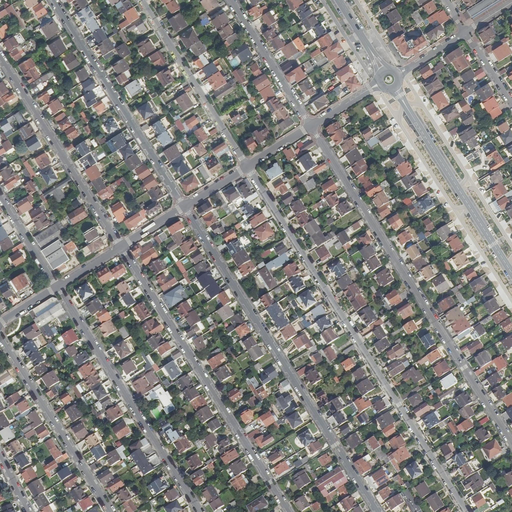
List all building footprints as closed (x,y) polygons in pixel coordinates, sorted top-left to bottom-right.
[(31,9),(39,4),(35,0),(27,0),(26,1),(31,9)] [(89,5),(85,0),(75,0),(72,2),(78,12),(85,8),(89,5)] [(103,8),(98,0),(89,5),(85,8),(92,19),(105,11),(103,8)] [(121,0),(116,4),(123,14),(125,13),(133,8),(128,0),(121,0)] [(171,0),(166,3),(173,14),(180,9),(174,0),(171,0)] [(215,0),(203,0),(202,1),(209,12),(219,6),(215,0)] [(287,0),(288,0),(295,11),(295,10),(303,5),(299,0),(287,0)] [(390,0),(389,0),(381,6),(386,14),(395,8),(393,6),(394,5),(390,0)] [(480,0),(479,0),(477,2),(470,6),(473,11),(464,16),(468,23),(503,0),(480,0)] [(432,1),(424,6),(429,14),(437,10),(432,1)] [(173,14),(168,17),(170,20),(169,20),(177,32),(187,25),(180,14),(193,6),(191,2),(189,4),(180,9),(173,14)] [(302,21),(312,14),(313,14),(306,3),(304,5),(303,5),(295,10),(298,14),(297,15),(301,21),(302,21)] [(34,9),(38,15),(39,17),(47,12),(42,4),(34,9)] [(19,16),(16,12),(12,5),(8,7),(6,9),(8,13),(13,20),(16,18),(19,16)] [(256,6),(249,11),(252,16),(255,13),(258,17),(269,11),(265,5),(259,9),(256,6)] [(468,13),(465,9),(461,12),(464,16),(473,11),(470,6),(469,7),(471,11),(468,13)] [(133,8),(125,13),(131,23),(140,17),(133,8)] [(0,12),(0,18),(8,13),(6,9),(0,12)] [(394,25),(397,23),(402,20),(396,9),(388,14),(394,25)] [(442,10),(428,19),(431,23),(438,19),(441,25),(451,19),(449,16),(447,17),(442,10)] [(423,22),(417,11),(411,14),(418,25),(423,22)] [(209,35),(218,30),(228,23),(230,22),(224,13),(212,20),(217,27),(208,33),(209,35)] [(304,24),(309,31),(311,30),(319,25),(312,14),(302,21),(304,24)] [(39,21),(41,24),(50,19),(51,18),(48,15),(39,21)] [(17,28),(19,31),(26,27),(19,17),(19,16),(16,18),(21,26),(17,28)] [(131,24),(127,27),(129,31),(132,29),(132,30),(137,26),(142,33),(147,29),(140,18),(131,24)] [(50,19),(41,24),(40,25),(42,28),(52,22),(50,19)] [(118,26),(120,30),(121,30),(127,27),(131,24),(128,20),(118,26)] [(264,25),(266,29),(274,24),(272,20),(264,25)] [(61,31),(56,24),(54,25),(52,22),(42,28),(49,39),(61,31)] [(228,23),(218,30),(225,40),(226,39),(235,34),(228,23)] [(319,25),(311,30),(316,37),(318,36),(326,31),(321,23),(319,25)] [(388,29),(395,40),(405,33),(406,33),(403,29),(401,30),(397,23),(394,25),(388,29)] [(4,31),(9,28),(6,24),(1,27),(2,28),(0,29),(0,35),(3,39),(7,36),(4,31)] [(108,24),(100,29),(102,32),(110,27),(108,24)] [(270,41),(277,37),(273,29),(276,27),(274,24),(266,29),(268,32),(265,34),(266,36),(270,41)] [(441,25),(427,34),(431,40),(445,32),(441,25)] [(489,26),(479,33),(485,44),(496,37),(489,26)] [(118,32),(125,42),(128,40),(121,30),(120,30),(118,32)] [(191,47),(200,41),(193,30),(182,37),(189,48),(191,47)] [(332,31),(319,40),(325,50),(339,42),(332,31)] [(235,34),(226,39),(227,41),(221,45),(224,49),(225,49),(226,50),(228,48),(228,47),(242,38),(241,36),(239,33),(237,34),(236,33),(235,34)] [(409,41),(405,33),(395,40),(392,42),(397,50),(400,55),(402,59),(408,60),(431,46),(424,35),(415,40),(414,38),(409,41)] [(13,37),(12,36),(4,41),(6,45),(8,44),(12,51),(19,46),(13,37)] [(282,49),(287,45),(284,41),(282,42),(279,36),(277,37),(270,41),(276,52),(282,49)] [(306,48),(299,37),(295,40),(301,51),(303,50),(306,48)] [(33,53),(39,49),(33,38),(30,39),(35,48),(31,50),(33,53)] [(112,51),(115,49),(108,38),(98,44),(105,55),(112,51)] [(140,53),(143,57),(155,49),(148,38),(138,45),(142,52),(140,53)] [(488,54),(508,42),(505,38),(492,47),(491,45),(485,49),(488,54)] [(60,39),(50,46),(56,56),(67,50),(60,39)] [(191,47),(198,57),(199,57),(203,54),(207,52),(200,41),(191,47)] [(291,42),(287,45),(282,49),(288,59),(294,56),(298,53),(291,42)] [(118,52),(123,59),(124,58),(132,53),(128,48),(125,43),(115,49),(118,52)] [(245,44),(232,53),(234,57),(238,54),(243,62),(253,56),(245,44)] [(20,46),(19,46),(12,51),(11,52),(11,53),(9,54),(11,58),(13,56),(17,61),(25,55),(20,46)] [(313,58),(322,53),(320,49),(310,54),(313,58)] [(444,59),(448,65),(453,62),(462,56),(464,55),(460,49),(444,59)] [(167,63),(159,50),(150,56),(155,65),(159,63),(161,66),(167,63)] [(105,55),(105,56),(107,59),(114,54),(112,51),(105,55)] [(298,53),(294,56),(296,59),(303,55),(301,51),(298,53)] [(63,58),(65,61),(71,70),(79,65),(72,52),(63,58)] [(203,54),(199,57),(200,57),(195,61),(198,65),(199,64),(201,68),(206,66),(205,65),(209,63),(206,58),(205,58),(203,54)] [(468,62),(464,55),(462,56),(469,67),(471,65),(469,61),(468,62)] [(340,56),(334,60),(339,68),(347,63),(344,60),(343,61),(340,56)] [(469,67),(462,56),(453,62),(460,72),(469,67)] [(237,57),(230,60),(233,67),(239,65),(237,57)] [(19,66),(24,73),(34,67),(36,66),(31,58),(19,66)] [(117,72),(119,76),(128,70),(130,69),(124,58),(123,59),(114,64),(118,71),(117,72)] [(318,67),(314,61),(313,58),(305,63),(310,72),(318,67)] [(71,70),(65,61),(62,62),(68,72),(71,70)] [(256,74),(258,78),(265,74),(269,72),(266,68),(261,71),(256,63),(251,67),(253,70),(252,71),(254,75),(256,74)] [(282,68),(286,75),(291,72),(299,67),(297,63),(292,66),(290,63),(282,68)] [(352,63),(337,72),(344,83),(346,82),(356,75),(359,73),(355,68),(352,63)] [(441,69),(438,65),(435,67),(436,69),(432,72),(428,66),(420,71),(426,79),(435,73),(441,70),(441,69)] [(445,67),(451,78),(454,76),(453,73),(451,74),(446,66),(445,67)] [(499,72),(502,76),(511,68),(510,66),(505,69),(499,72)] [(34,67),(24,73),(30,83),(36,79),(35,78),(39,75),(34,67)] [(222,67),(211,74),(215,81),(226,74),(222,67)] [(77,73),(82,82),(90,77),(85,68),(77,73)] [(169,74),(170,73),(167,68),(154,76),(158,81),(160,79),(165,87),(174,81),(169,74)] [(233,72),(236,77),(238,81),(245,76),(240,68),(233,72)] [(462,78),(466,83),(478,75),(484,72),(482,68),(470,76),(468,72),(464,74),(465,76),(462,78)] [(128,70),(119,76),(117,77),(121,84),(124,83),(125,85),(130,82),(127,77),(131,74),(128,70)] [(441,70),(435,73),(436,76),(424,84),(430,95),(443,87),(437,76),(442,73),(441,70)] [(37,85),(49,77),(47,74),(31,84),(36,93),(40,91),(37,85)] [(258,78),(254,81),(260,90),(271,83),(265,74),(258,78)] [(363,86),(356,75),(346,82),(352,92),(363,86)] [(235,82),(238,81),(236,77),(214,91),(219,99),(238,86),(235,82)] [(300,84),(305,93),(313,87),(308,79),(300,84)] [(90,96),(97,91),(90,80),(83,85),(90,96)] [(137,80),(122,89),(124,92),(127,90),(134,101),(145,93),(137,80)] [(473,90),(478,87),(473,80),(464,86),(470,95),(474,92),(473,90)] [(9,92),(6,87),(5,88),(0,81),(0,98),(2,97),(9,92)] [(492,96),(494,95),(487,84),(476,91),(483,102),(492,96)] [(189,86),(171,97),(165,101),(164,99),(163,96),(161,95),(159,96),(165,106),(176,99),(186,93),(191,89),(189,86)] [(253,96),(246,86),(243,88),(249,99),(253,96)] [(276,96),(270,86),(260,92),(267,102),(276,96)] [(170,88),(162,93),(161,95),(163,96),(172,90),(170,88)] [(47,91),(39,97),(41,100),(43,99),(44,100),(46,104),(49,102),(47,99),(51,97),(47,91)] [(0,98),(0,106),(9,101),(11,100),(15,97),(12,92),(8,95),(8,94),(2,98),(2,97),(0,98)] [(74,103),(72,100),(70,97),(67,92),(62,95),(65,100),(68,98),(72,104),(74,103)] [(158,95),(156,92),(149,97),(151,100),(158,95)] [(441,92),(432,97),(440,110),(449,104),(441,92)] [(186,93),(176,99),(184,112),(195,105),(192,100),(191,100),(186,93)] [(328,96),(326,94),(311,104),(314,109),(318,107),(319,110),(331,102),(327,97),(328,96)] [(273,113),(274,112),(284,106),(282,104),(281,104),(280,103),(277,96),(276,96),(267,102),(270,108),(273,113)] [(497,108),(499,107),(492,96),(483,102),(486,107),(489,112),(497,108)] [(54,115),(63,109),(56,98),(47,104),(49,107),(54,115)] [(104,105),(110,101),(107,98),(94,106),(99,114),(107,109),(104,105)] [(471,109),(465,99),(459,102),(466,113),(471,109)] [(78,115),(80,113),(75,105),(74,103),(72,104),(71,104),(78,115)] [(367,108),(375,121),(382,116),(374,104),(367,108)] [(139,111),(144,120),(153,114),(149,108),(150,107),(149,105),(139,111)] [(454,105),(442,113),(448,122),(460,114),(454,105)] [(274,112),(281,123),(290,117),(284,106),(274,112)] [(54,115),(49,107),(46,109),(51,117),(54,115)] [(497,108),(489,112),(489,113),(493,119),(501,114),(497,108)] [(460,116),(467,127),(475,122),(471,115),(474,114),(474,113),(471,109),(466,113),(460,116)] [(237,110),(230,114),(235,123),(243,118),(237,110)] [(0,123),(5,132),(12,128),(9,124),(16,119),(13,115),(0,123)] [(195,116),(188,120),(192,127),(201,121),(199,117),(197,119),(195,116)] [(185,119),(183,117),(175,122),(177,124),(179,128),(181,131),(185,129),(180,121),(185,119)] [(281,123),(279,124),(283,130),(294,124),(293,123),(290,117),(281,123)] [(342,120),(346,126),(351,123),(348,117),(346,119),(345,118),(342,120)] [(68,119),(59,124),(63,130),(64,130),(72,125),(68,119)] [(114,120),(104,126),(110,134),(119,129),(114,120)] [(156,130),(159,135),(167,130),(161,120),(152,125),(155,130),(156,130)] [(22,127),(18,130),(19,131),(18,132),(19,134),(20,133),(21,135),(25,140),(35,134),(29,124),(23,128),(22,127)] [(490,142),(491,141),(500,136),(503,134),(500,129),(499,131),(496,126),(497,126),(496,124),(491,127),(492,129),(488,131),(490,134),(486,136),(490,142)] [(331,136),(338,131),(334,125),(327,130),(331,136)] [(74,127),(66,132),(71,139),(73,138),(74,139),(78,136),(77,135),(79,134),(74,127)] [(202,127),(193,133),(194,135),(196,134),(200,141),(198,142),(200,143),(208,138),(202,127)] [(466,142),(475,137),(477,135),(472,127),(459,135),(464,143),(466,142)] [(258,130),(254,132),(261,143),(268,138),(267,137),(271,134),(267,128),(260,133),(258,130)] [(456,128),(449,133),(452,136),(459,132),(456,128)] [(348,139),(342,129),(338,131),(331,136),(334,140),(335,140),(339,145),(341,144),(348,139)] [(362,133),(368,142),(375,137),(377,136),(381,134),(379,131),(373,134),(370,129),(362,133)] [(377,136),(379,139),(385,148),(397,141),(389,129),(381,134),(377,136)] [(503,134),(500,136),(506,145),(511,140),(511,133),(511,131),(510,129),(503,134)] [(173,141),(167,130),(159,135),(156,137),(159,141),(160,141),(164,147),(173,141)] [(2,144),(7,152),(13,148),(7,137),(3,132),(1,134),(6,142),(2,144)] [(96,137),(101,146),(107,142),(104,138),(100,141),(97,136),(96,137)] [(36,137),(27,143),(32,151),(41,146),(36,137)] [(252,137),(245,142),(251,151),(254,149),(253,148),(258,145),(252,137)] [(375,137),(368,142),(372,147),(379,143),(377,140),(375,137)] [(480,145),(475,137),(466,142),(471,150),(475,148),(479,145),(480,145)] [(119,146),(116,148),(119,153),(127,147),(126,145),(129,143),(125,138),(117,143),(119,146)] [(341,144),(347,155),(357,149),(358,148),(351,138),(348,139),(341,144)] [(75,147),(78,151),(79,150),(83,157),(91,152),(88,147),(92,145),(88,139),(75,147)] [(315,145),(312,140),(303,146),(303,147),(299,149),(302,154),(303,153),(309,150),(315,145)] [(214,149),(217,153),(227,147),(225,142),(214,149)] [(368,142),(366,143),(372,153),(375,151),(372,147),(368,142)] [(192,148),(196,156),(198,154),(199,156),(206,152),(200,143),(193,147),(192,148)] [(174,144),(164,151),(171,162),(181,155),(174,144)] [(227,147),(217,153),(218,155),(225,151),(226,152),(229,150),(227,147)] [(491,171),(492,172),(498,168),(506,163),(499,153),(496,148),(491,151),(490,150),(488,150),(486,151),(486,152),(487,153),(486,154),(489,158),(491,157),(495,163),(490,167),(491,171)] [(283,151),(289,162),(296,158),(290,149),(288,151),(286,149),(283,151)] [(346,156),(353,166),(363,160),(357,149),(347,155),(346,156)] [(465,158),(467,161),(474,157),(475,159),(480,156),(478,153),(480,151),(478,149),(465,158)] [(99,151),(94,154),(98,162),(105,158),(100,150),(99,151)] [(397,168),(405,163),(398,152),(390,157),(397,168)] [(45,153),(35,159),(42,169),(51,163),(45,153)] [(313,169),(318,166),(315,162),(318,160),(315,156),(313,157),(310,153),(296,162),(300,167),(303,165),(308,172),(313,169)] [(136,154),(125,161),(132,171),(143,164),(136,154)] [(222,168),(216,157),(206,164),(213,175),(215,174),(214,173),(216,172),(217,173),(219,171),(218,170),(222,168)] [(370,170),(363,160),(353,166),(352,167),(359,177),(370,170)] [(411,166),(409,165),(407,161),(405,163),(397,168),(403,178),(413,172),(411,170),(412,169),(411,166)] [(278,163),(273,166),(274,168),(273,169),(266,173),(271,181),(284,173),(278,163)] [(308,172),(307,173),(309,177),(310,176),(311,177),(326,167),(324,163),(313,170),(313,169),(308,172)] [(16,175),(10,164),(0,171),(7,181),(16,175)] [(206,180),(210,177),(202,164),(197,167),(200,172),(201,171),(206,180)] [(86,171),(93,181),(99,177),(102,175),(95,165),(86,171)] [(137,170),(143,180),(152,174),(145,165),(137,170)] [(26,168),(23,171),(27,177),(22,180),(24,184),(33,178),(30,175),(27,170),(26,168)] [(50,168),(41,173),(46,181),(49,186),(59,179),(54,172),(54,173),(50,168)] [(498,170),(490,175),(497,186),(501,183),(504,181),(498,170)] [(372,198),(382,192),(393,185),(386,175),(384,171),(381,173),(388,184),(381,189),(379,185),(375,187),(367,174),(361,178),(365,184),(363,185),(372,198)] [(413,187),(418,184),(414,177),(417,175),(415,171),(413,172),(403,178),(402,180),(408,190),(413,187)] [(0,185),(0,184),(2,188),(6,186),(9,190),(14,186),(13,184),(21,179),(17,174),(16,175),(7,181),(0,185)] [(304,186),(308,191),(317,186),(315,183),(316,182),(315,180),(314,181),(313,179),(309,182),(304,174),(299,178),(302,183),(304,186)] [(124,182),(128,189),(130,188),(132,187),(125,176),(121,178),(124,182)] [(148,188),(149,190),(157,185),(158,185),(152,176),(143,181),(145,184),(142,185),(142,187),(143,189),(145,189),(148,188)] [(194,176),(182,184),(186,192),(199,184),(194,176)] [(95,185),(99,192),(106,187),(99,177),(93,181),(88,184),(90,187),(95,185)] [(60,190),(72,182),(69,178),(43,195),(46,199),(53,194),(58,203),(66,198),(60,190)] [(27,187),(31,194),(37,191),(35,187),(36,186),(33,181),(31,182),(30,180),(26,183),(28,187),(27,187)] [(255,198),(253,195),(244,181),(237,185),(238,187),(237,187),(242,195),(243,195),(244,195),(242,196),(245,200),(250,196),(251,197),(244,202),(246,204),(255,198)] [(332,181),(324,185),(322,187),(327,196),(337,189),(332,181)] [(279,190),(283,195),(289,192),(283,182),(275,187),(277,191),(279,190)] [(419,198),(428,192),(422,182),(418,184),(413,187),(419,198)] [(295,192),(304,186),(302,183),(300,185),(293,189),(295,192)] [(498,199),(508,193),(501,183),(497,186),(492,188),(496,194),(495,195),(498,199)] [(157,201),(164,197),(157,185),(149,190),(148,191),(152,198),(154,197),(156,201),(157,201)] [(114,194),(109,186),(106,187),(99,192),(103,198),(107,196),(107,198),(114,194)] [(237,204),(243,200),(235,187),(224,194),(230,203),(234,200),(237,204)] [(226,202),(219,192),(216,194),(223,204),(226,202)] [(294,200),(289,192),(283,195),(281,197),(287,205),(289,203),(294,200)] [(382,192),(372,198),(379,209),(387,203),(389,202),(382,192)] [(500,212),(506,208),(511,204),(511,200),(511,202),(511,203),(508,199),(511,196),(509,192),(508,193),(498,199),(493,202),(500,212)] [(337,198),(337,197),(334,193),(325,198),(332,209),(341,203),(338,199),(337,199),(337,198)] [(418,202),(425,213),(437,205),(430,195),(418,202)] [(22,211),(18,214),(20,216),(33,208),(27,199),(18,204),(22,211)] [(72,203),(75,210),(82,206),(79,199),(72,203)] [(299,200),(290,206),(297,216),(306,210),(299,200)] [(155,202),(144,209),(149,216),(161,208),(157,201),(156,201),(155,202)] [(198,209),(203,217),(214,210),(209,202),(198,209)] [(229,207),(226,202),(223,204),(221,205),(223,209),(224,209),(229,215),(232,213),(229,207)] [(338,207),(344,216),(351,211),(345,202),(338,207)] [(114,208),(112,209),(117,217),(115,217),(119,223),(129,217),(121,204),(120,204),(119,203),(113,207),(114,208)] [(389,206),(387,203),(379,209),(377,210),(383,218),(390,213),(387,208),(389,206)] [(412,203),(406,206),(413,216),(418,213),(412,203)] [(233,204),(229,207),(232,213),(233,212),(237,210),(233,204)] [(242,208),(248,218),(255,214),(252,210),(251,208),(249,204),(242,208)] [(35,221),(45,215),(39,207),(29,213),(35,221)] [(87,215),(82,207),(69,216),(74,224),(87,215)] [(143,219),(139,212),(125,222),(130,229),(138,224),(137,223),(143,219)] [(203,218),(209,227),(211,226),(215,223),(217,223),(211,213),(203,218)] [(254,229),(264,222),(267,220),(262,213),(249,221),(254,229)] [(300,225),(302,228),(305,226),(314,220),(312,218),(309,220),(305,213),(297,217),(301,224),(300,225)] [(396,213),(390,216),(392,219),(390,221),(395,230),(403,225),(396,213)] [(35,221),(34,222),(40,230),(50,224),(45,215),(35,221)] [(429,219),(424,222),(429,231),(434,228),(429,219)] [(314,220),(305,226),(312,237),(320,231),(321,231),(314,220)] [(43,250),(42,251),(46,258),(64,246),(62,243),(61,244),(59,240),(62,238),(68,234),(65,230),(61,224),(60,221),(34,237),(43,250)] [(173,236),(179,232),(185,228),(181,222),(169,229),(173,236)] [(266,225),(264,222),(254,229),(252,230),(254,232),(255,231),(262,241),(268,238),(269,239),(270,239),(271,239),(272,238),(273,238),(274,236),(274,235),(274,234),(267,224),(266,225)] [(219,229),(215,223),(211,226),(217,236),(225,231),(223,227),(219,229)] [(453,236),(446,225),(437,231),(444,242),(453,236)] [(84,234),(90,244),(101,237),(94,227),(84,234)] [(234,233),(233,231),(232,230),(223,236),(227,242),(228,243),(237,237),(234,233)] [(319,247),(336,236),(333,231),(324,237),(320,231),(312,237),(319,247)] [(350,241),(344,231),(336,236),(340,242),(342,246),(348,243),(350,241)] [(173,236),(172,236),(176,242),(169,246),(172,251),(180,246),(186,242),(183,237),(179,232),(173,236)] [(406,232),(400,236),(399,236),(401,240),(399,241),(402,245),(413,239),(411,236),(409,238),(406,232)] [(159,236),(162,242),(168,239),(164,233),(159,236)] [(361,238),(366,247),(369,244),(372,242),(367,234),(361,238)] [(101,237),(90,244),(84,248),(83,249),(86,254),(91,251),(92,252),(104,244),(102,241),(107,238),(105,235),(101,237)] [(456,235),(448,241),(456,253),(464,247),(456,235)] [(8,238),(0,244),(5,251),(13,246),(8,238)] [(193,245),(197,250),(198,250),(191,239),(189,240),(193,246),(193,245)] [(242,245),(238,239),(229,245),(225,247),(227,251),(228,250),(232,257),(233,257),(242,251),(239,247),(242,245)] [(186,242),(180,246),(187,257),(190,254),(197,250),(193,245),(193,246),(189,240),(187,241),(186,242)] [(64,246),(46,258),(56,273),(59,271),(60,273),(68,268),(64,263),(70,260),(65,251),(67,250),(69,253),(73,250),(74,252),(78,250),(72,241),(66,245),(64,246)] [(228,243),(227,242),(223,245),(218,248),(220,251),(225,247),(229,245),(228,243)] [(22,243),(12,250),(14,253),(24,247),(22,243)] [(131,250),(136,259),(155,247),(152,243),(140,251),(137,246),(131,250)] [(360,250),(367,261),(375,256),(376,255),(369,244),(366,247),(360,250)] [(274,251),(278,257),(282,255),(281,254),(287,250),(284,245),(274,251)] [(414,260),(421,256),(415,245),(407,250),(414,260)] [(324,247),(317,252),(323,261),(330,256),(324,247)] [(145,265),(149,263),(152,261),(154,260),(153,259),(158,256),(154,249),(145,255),(141,258),(145,265)] [(204,259),(198,249),(198,250),(197,250),(190,254),(193,258),(196,264),(204,259)] [(270,249),(260,254),(262,258),(272,252),(270,249)] [(242,251),(233,257),(239,268),(247,263),(249,261),(251,261),(244,250),(242,251)] [(20,252),(11,258),(16,266),(25,260),(20,252)] [(273,276),(275,275),(271,270),(275,267),(276,268),(289,260),(285,253),(282,255),(278,257),(266,265),(273,276)] [(462,253),(452,259),(460,270),(470,263),(466,256),(464,257),(462,253)] [(375,256),(367,261),(365,262),(371,273),(382,266),(375,256)] [(413,261),(412,261),(418,270),(427,264),(421,256),(414,260),(413,261)] [(159,259),(149,265),(151,269),(152,269),(156,276),(166,270),(159,259)] [(186,272),(179,261),(176,264),(182,273),(183,274),(186,272)] [(334,272),(339,279),(346,274),(348,273),(340,261),(329,268),(332,273),(334,272)] [(207,268),(206,266),(204,262),(195,268),(201,277),(212,270),(210,266),(207,268)] [(296,267),(297,266),(295,262),(284,269),(291,279),(298,275),(300,274),(296,267)] [(252,271),(247,263),(239,268),(238,268),(244,277),(252,271)] [(121,265),(111,272),(114,276),(115,279),(126,273),(125,271),(121,266),(121,265)] [(260,278),(262,282),(268,291),(278,284),(273,276),(266,265),(263,267),(264,269),(259,272),(260,274),(258,275),(260,278)] [(428,281),(438,275),(431,265),(421,271),(428,281)] [(111,272),(108,268),(98,274),(103,283),(114,276),(111,272)] [(473,269),(465,274),(470,281),(477,276),(473,269)] [(212,270),(204,275),(208,281),(206,283),(211,291),(221,284),(212,270)] [(377,276),(380,279),(383,284),(384,287),(394,281),(387,270),(377,276)] [(25,273),(12,281),(20,293),(23,291),(24,289),(29,286),(31,286),(33,285),(25,273)] [(164,292),(178,283),(176,279),(169,283),(164,275),(164,274),(156,279),(164,292)] [(343,291),(353,285),(346,274),(339,279),(336,280),(343,291)] [(291,279),(289,281),(293,288),(292,289),(296,294),(306,288),(303,284),(304,283),(302,279),(301,280),(298,275),(291,279)] [(441,294),(450,288),(442,276),(433,281),(441,294)] [(487,285),(482,277),(470,285),(475,293),(487,285)] [(119,285),(117,286),(123,297),(131,292),(124,281),(119,285)] [(83,302),(89,299),(95,295),(87,283),(76,290),(78,294),(80,294),(82,297),(81,298),(83,302)] [(351,300),(361,294),(362,294),(355,283),(353,285),(343,291),(346,295),(347,294),(351,300)] [(7,298),(10,296),(9,294),(13,292),(8,284),(1,289),(7,298)] [(196,295),(189,285),(180,290),(182,293),(180,294),(182,298),(184,296),(187,301),(196,295)] [(216,297),(220,295),(226,291),(229,289),(227,286),(214,294),(216,297)] [(490,288),(482,293),(487,301),(495,296),(490,288)] [(317,303),(314,299),(313,299),(311,295),(309,291),(297,298),(301,306),(303,305),(306,310),(317,303)] [(395,291),(387,296),(393,306),(401,300),(395,291)] [(276,304),(270,293),(260,299),(267,310),(276,304)] [(229,304),(232,302),(228,294),(222,298),(225,304),(228,303),(229,304)] [(351,300),(351,301),(358,311),(368,305),(361,294),(351,300)] [(458,299),(462,304),(463,304),(464,303),(466,302),(463,296),(458,299)] [(450,297),(439,304),(444,312),(455,305),(450,297)] [(49,323),(65,312),(57,299),(52,298),(29,312),(32,317),(36,323),(39,328),(47,324),(49,323)] [(290,303),(287,298),(286,298),(283,300),(282,300),(287,307),(288,306),(291,305),(291,304),(290,303)] [(97,299),(91,302),(87,305),(93,316),(95,315),(95,313),(103,308),(97,299)] [(492,315),(501,309),(494,299),(484,305),(491,315),(492,315)] [(182,318),(185,317),(193,312),(186,301),(177,307),(179,311),(181,314),(180,314),(182,318)] [(217,311),(222,308),(218,302),(211,307),(212,307),(210,308),(211,311),(210,312),(212,315),(217,311)] [(138,314),(143,322),(151,316),(146,308),(145,309),(141,303),(135,307),(139,313),(138,314)] [(267,310),(274,321),(284,314),(281,310),(277,303),(276,304),(267,310)] [(405,303),(397,308),(404,319),(413,314),(410,309),(411,308),(409,304),(407,306),(405,303)] [(217,311),(224,322),(234,315),(232,311),(231,312),(227,305),(222,308),(217,311)] [(321,305),(305,315),(306,317),(313,313),(315,316),(316,318),(316,319),(325,313),(321,305)] [(364,320),(368,326),(377,320),(369,307),(359,314),(363,321),(364,320)] [(469,308),(463,312),(465,316),(461,319),(464,323),(468,320),(471,325),(477,321),(469,308)] [(97,315),(100,320),(101,322),(102,323),(111,318),(109,315),(110,314),(109,312),(108,313),(105,309),(97,315)] [(112,312),(115,317),(119,314),(120,313),(117,309),(112,312)] [(200,322),(201,321),(194,311),(193,312),(185,317),(192,327),(197,324),(200,322)] [(480,323),(482,326),(494,318),(497,324),(507,318),(503,311),(493,317),(492,315),(491,315),(483,320),(480,323)] [(66,313),(65,312),(49,323),(66,313)] [(66,313),(49,323),(52,329),(69,318),(66,313)] [(284,314),(274,321),(273,321),(277,327),(276,327),(279,332),(280,331),(290,325),(291,324),(284,314)] [(228,329),(230,333),(245,324),(239,315),(235,318),(236,320),(233,321),(232,323),(233,325),(228,329)] [(302,317),(300,319),(306,329),(312,326),(310,322),(308,323),(306,320),(304,320),(302,317)] [(332,328),(333,327),(331,323),(329,324),(325,317),(316,323),(323,333),(331,328),(332,328)] [(106,337),(116,331),(109,320),(99,327),(101,330),(102,330),(103,332),(102,333),(104,337),(106,336),(106,337)] [(141,327),(144,332),(148,329),(153,337),(163,331),(157,323),(154,325),(151,320),(141,327)] [(511,323),(509,320),(502,324),(507,333),(511,329),(511,323)] [(390,328),(393,326),(389,321),(373,331),(380,341),(385,338),(387,337),(382,329),(388,325),(390,328)] [(412,321),(404,326),(409,334),(418,329),(412,321)] [(475,334),(478,338),(486,333),(482,326),(480,323),(473,327),(477,333),(475,334)] [(42,333),(43,335),(45,334),(48,338),(54,335),(47,325),(47,324),(39,329),(42,333)] [(193,341),(200,337),(196,333),(201,330),(197,324),(192,327),(191,328),(192,329),(186,332),(189,337),(186,339),(189,344),(192,342),(193,341)] [(225,341),(226,343),(239,334),(241,338),(250,332),(245,324),(230,333),(223,338),(225,341)] [(6,330),(11,338),(20,333),(15,325),(6,330)] [(30,341),(32,340),(41,334),(35,325),(32,326),(31,325),(23,331),(30,341)] [(290,325),(280,331),(287,341),(297,335),(290,325)] [(124,328),(120,331),(124,338),(128,335),(124,328)] [(323,333),(321,334),(328,345),(338,338),(335,332),(334,333),(331,328),(323,333)] [(144,332),(150,340),(153,338),(153,337),(148,329),(144,332)] [(63,335),(65,339),(69,346),(78,341),(71,330),(63,335)] [(455,330),(450,333),(454,339),(457,337),(459,336),(455,330)] [(459,336),(457,337),(459,340),(467,335),(465,332),(459,336)] [(305,346),(308,350),(311,349),(313,347),(311,343),(305,334),(294,342),(297,346),(299,345),(301,348),(305,346)] [(436,345),(433,340),(432,341),(430,339),(431,338),(429,334),(420,339),(427,350),(436,345)] [(158,349),(166,344),(163,340),(162,340),(158,335),(153,338),(150,340),(148,341),(155,351),(158,349)] [(511,335),(502,342),(508,351),(511,347),(511,335)] [(204,341),(201,336),(200,337),(193,341),(198,347),(196,348),(199,352),(206,348),(206,346),(202,342),(204,341)] [(243,343),(248,351),(257,345),(252,337),(243,343)] [(385,338),(380,341),(375,344),(380,352),(390,346),(385,338)] [(114,347),(122,342),(120,339),(111,345),(112,348),(114,347)] [(483,348),(477,339),(460,350),(462,353),(469,349),(472,354),(483,348)] [(27,358),(29,356),(38,351),(32,340),(30,341),(23,345),(26,350),(28,352),(24,354),(27,358)] [(125,342),(124,341),(122,342),(114,347),(117,351),(117,352),(119,355),(122,360),(135,352),(128,341),(125,342)] [(58,353),(51,342),(49,344),(56,355),(58,353)] [(168,343),(166,344),(158,349),(162,356),(172,349),(168,343)] [(405,355),(398,344),(398,345),(387,352),(392,359),(387,362),(390,365),(405,355)] [(73,345),(66,350),(71,357),(78,353),(73,345)] [(257,345),(248,351),(254,361),(264,355),(257,345)] [(343,352),(346,356),(356,349),(354,346),(343,352)] [(324,351),(322,348),(319,350),(326,361),(330,366),(332,364),(330,361),(337,358),(330,347),(324,351)] [(206,357),(208,361),(221,353),(218,349),(206,357)] [(416,363),(419,366),(429,359),(432,364),(441,357),(437,350),(416,363)] [(33,361),(37,367),(42,363),(45,362),(38,351),(29,356),(32,360),(33,361)] [(89,359),(84,351),(74,358),(78,366),(89,359)] [(143,351),(140,353),(147,364),(145,366),(146,367),(144,368),(146,371),(153,367),(146,357),(143,351)] [(182,355),(179,351),(172,355),(175,359),(182,355)] [(492,361),(485,351),(475,357),(482,368),(492,361)] [(64,364),(58,353),(56,355),(59,361),(62,365),(64,364)] [(224,358),(221,353),(208,361),(213,369),(222,364),(220,361),(224,358)] [(318,353),(312,357),(317,364),(323,360),(318,353)] [(482,368),(477,371),(479,374),(485,370),(484,369),(495,362),(499,369),(490,375),(491,377),(498,373),(508,366),(501,356),(492,361),(482,368)] [(352,358),(343,364),(347,370),(356,365),(352,358)] [(387,368),(390,372),(407,361),(408,361),(406,358),(400,362),(399,360),(387,368)] [(131,359),(121,365),(128,375),(137,369),(131,359)] [(439,378),(450,370),(444,360),(433,367),(439,378)] [(390,372),(393,378),(405,370),(403,369),(408,366),(407,366),(409,365),(407,361),(390,372)] [(37,367),(35,368),(40,376),(47,371),(42,363),(37,367)] [(85,380),(95,374),(91,367),(92,366),(90,363),(79,370),(85,380)] [(309,365),(297,373),(300,377),(305,374),(312,370),(309,365)] [(222,383),(232,376),(225,366),(215,372),(222,383)] [(268,376),(271,380),(278,375),(273,366),(265,371),(265,372),(264,373),(264,374),(265,374),(266,373),(268,376)] [(143,395),(153,389),(152,386),(146,390),(145,389),(146,388),(147,387),(147,386),(149,385),(145,380),(143,381),(142,378),(145,376),(152,386),(159,382),(153,373),(155,371),(153,367),(146,371),(131,381),(138,393),(134,396),(136,399),(143,395)] [(312,370),(305,374),(309,380),(311,380),(314,384),(321,379),(314,368),(312,370)] [(361,368),(353,373),(358,380),(366,375),(361,368)] [(404,379),(406,378),(410,375),(413,380),(413,379),(416,383),(422,379),(418,371),(416,372),(414,368),(402,376),(404,379)] [(163,376),(160,379),(163,383),(166,388),(176,382),(174,379),(172,380),(173,381),(169,383),(168,382),(165,377),(173,372),(172,370),(163,376)] [(42,378),(49,389),(60,382),(53,371),(42,378)] [(8,373),(6,374),(0,377),(0,386),(5,383),(7,385),(14,381),(12,379),(8,373)] [(102,385),(100,382),(97,378),(99,377),(96,373),(95,374),(85,380),(84,381),(90,389),(91,388),(93,390),(101,385),(102,385)] [(491,377),(488,379),(493,387),(502,380),(498,373),(491,377)] [(186,376),(177,381),(183,392),(193,386),(194,385),(187,375),(186,376)] [(414,384),(416,383),(413,379),(413,380),(410,375),(406,378),(407,379),(410,378),(414,384)] [(442,381),(447,390),(458,383),(452,375),(442,381)] [(364,396),(374,389),(367,379),(357,386),(364,396)] [(286,392),(292,388),(289,384),(284,388),(283,388),(286,392)] [(104,388),(101,385),(93,390),(99,401),(108,395),(106,392),(104,388)] [(172,398),(168,391),(166,393),(162,388),(161,387),(160,385),(153,389),(143,395),(145,398),(144,398),(144,402),(160,399),(165,408),(164,410),(167,415),(176,409),(170,400),(172,398)] [(82,397),(76,386),(71,389),(66,392),(67,393),(61,397),(65,404),(72,400),(67,393),(73,390),(79,399),(82,397)] [(193,386),(183,392),(190,403),(191,402),(200,397),(193,386)] [(429,397),(431,400),(437,396),(435,392),(431,386),(428,388),(429,391),(430,392),(432,395),(429,397)] [(54,387),(46,392),(48,396),(50,395),(51,398),(58,394),(54,387)] [(268,396),(262,387),(260,388),(256,390),(259,394),(261,393),(264,398),(265,398),(268,396)] [(448,395),(451,393),(455,390),(453,387),(438,396),(440,400),(448,395)] [(501,387),(493,392),(496,396),(497,395),(500,400),(506,396),(501,387)] [(228,394),(231,397),(234,402),(234,403),(242,397),(241,396),(240,394),(241,394),(243,393),(241,390),(239,392),(237,389),(228,394)] [(256,399),(258,403),(263,401),(259,394),(256,390),(253,392),(257,398),(256,399)] [(403,400),(415,393),(413,390),(401,397),(403,400)] [(327,404),(330,403),(323,392),(317,396),(321,401),(321,400),(322,402),(317,405),(320,409),(327,404)] [(455,399),(462,410),(468,405),(473,402),(466,392),(463,394),(457,398),(455,399)] [(9,407),(14,404),(21,399),(17,393),(5,400),(9,407)] [(511,393),(503,399),(510,409),(511,407),(511,393)] [(418,394),(409,400),(410,402),(411,402),(414,407),(423,402),(418,394)] [(106,411),(114,407),(107,396),(96,404),(102,414),(106,411)] [(197,413),(207,407),(208,406),(201,396),(200,397),(191,402),(197,413)] [(291,413),(298,408),(292,398),(286,401),(283,396),(278,399),(284,410),(286,409),(287,411),(289,410),(291,413)] [(248,400),(252,407),(258,404),(253,397),(248,400)] [(344,409),(337,398),(330,403),(327,404),(334,415),(341,411),(344,409)] [(368,408),(372,405),(369,401),(365,403),(361,398),(355,402),(360,410),(359,412),(360,413),(368,408)] [(382,399),(370,407),(371,408),(374,407),(378,412),(378,413),(387,407),(382,399)] [(17,421),(28,414),(26,411),(30,408),(25,400),(16,406),(21,414),(15,418),(17,421)] [(434,406),(437,411),(444,406),(441,402),(434,406)] [(426,403),(414,411),(418,417),(430,409),(426,403)] [(75,405),(66,411),(73,422),(82,416),(75,405)] [(111,423),(122,416),(117,409),(119,407),(117,405),(114,407),(106,411),(108,414),(106,416),(111,423)] [(459,411),(466,421),(475,416),(468,405),(462,410),(459,411)] [(196,413),(203,424),(214,417),(207,407),(197,413),(196,413)] [(249,410),(241,415),(246,423),(254,418),(249,410)] [(269,411),(261,417),(267,426),(271,424),(271,423),(269,421),(274,418),(273,417),(269,411)] [(288,418),(294,429),(306,422),(299,411),(288,418)] [(341,411),(334,415),(331,417),(333,419),(337,425),(345,420),(342,414),(343,413),(341,411)] [(10,426),(1,412),(0,412),(0,427),(2,431),(8,427),(10,426)] [(31,425),(22,431),(25,435),(32,430),(42,424),(35,412),(30,415),(34,420),(29,422),(31,425)] [(377,420),(384,430),(395,423),(393,419),(392,419),(388,413),(377,420)] [(438,419),(434,413),(423,419),(428,427),(429,427),(430,430),(438,425),(440,423),(438,419)] [(440,423),(438,425),(441,429),(448,424),(456,437),(461,433),(460,431),(457,427),(451,417),(440,423)] [(170,424),(168,421),(166,418),(164,419),(158,423),(161,427),(162,429),(161,429),(157,432),(160,437),(166,433),(173,428),(170,424)] [(85,422),(83,419),(80,421),(72,426),(80,439),(88,434),(82,424),(85,422)] [(208,425),(213,433),(222,427),(217,420),(208,425)] [(395,423),(384,430),(383,430),(388,437),(396,432),(394,429),(403,423),(400,420),(395,423)] [(457,427),(460,431),(464,429),(466,432),(474,427),(472,424),(469,426),(466,421),(457,427)] [(124,423),(114,429),(120,439),(130,433),(124,423)] [(348,424),(340,429),(344,436),(352,430),(348,424)] [(15,437),(8,427),(2,431),(0,431),(0,432),(6,443),(15,437)] [(38,441),(40,443),(50,437),(44,427),(36,432),(41,439),(38,441)] [(174,442),(176,442),(184,436),(179,429),(175,432),(173,428),(166,433),(169,439),(168,439),(171,444),(174,442)] [(487,434),(486,432),(484,428),(475,434),(481,444),(491,438),(488,433),(487,434)] [(32,430),(25,435),(27,439),(35,434),(32,430)] [(250,439),(259,433),(257,430),(248,436),(250,439)] [(303,445),(305,448),(307,447),(316,441),(313,437),(312,438),(310,435),(311,434),(309,430),(298,437),(300,440),(299,441),(302,445),(303,445)] [(218,444),(216,441),(217,441),(212,433),(200,441),(202,444),(206,441),(207,443),(205,444),(209,450),(215,446),(218,444)] [(267,445),(259,433),(250,439),(252,442),(256,440),(261,448),(267,445)] [(352,450),(362,444),(356,433),(347,439),(351,445),(350,446),(352,450)] [(101,445),(94,434),(85,440),(92,450),(100,445),(101,445)] [(463,437),(470,447),(473,453),(478,450),(468,434),(463,437)] [(179,448),(178,449),(181,453),(191,447),(188,440),(189,439),(186,435),(184,436),(176,442),(179,448)] [(406,446),(399,435),(389,442),(395,452),(404,447),(406,446)] [(381,447),(378,442),(374,436),(368,440),(366,441),(368,444),(370,443),(374,451),(381,447)] [(218,444),(222,450),(219,452),(222,456),(230,451),(227,446),(230,444),(227,438),(218,444)] [(130,447),(134,453),(149,444),(146,439),(140,442),(140,441),(130,447)] [(199,448),(203,445),(199,439),(195,442),(199,448)] [(16,440),(8,446),(11,450),(11,451),(14,456),(23,451),(16,440)] [(45,443),(56,460),(57,459),(63,456),(60,452),(59,453),(51,440),(45,443)] [(316,441),(307,447),(313,455),(323,449),(317,440),(316,441)] [(372,452),(374,451),(370,443),(368,444),(366,441),(365,442),(367,445),(368,448),(370,450),(372,452)] [(495,441),(483,448),(490,459),(502,451),(495,441)] [(447,444),(441,448),(446,454),(444,455),(447,459),(453,455),(447,444)] [(96,457),(98,461),(107,456),(100,445),(92,450),(91,451),(96,457)] [(125,449),(123,445),(116,450),(121,458),(123,461),(128,457),(124,451),(125,449)] [(386,456),(381,447),(374,451),(381,461),(384,459),(387,457),(386,456)] [(395,453),(394,453),(399,461),(402,459),(403,461),(410,457),(404,447),(395,452),(395,453)] [(234,449),(230,451),(222,456),(221,457),(226,465),(239,457),(234,449)] [(121,458),(116,450),(109,454),(112,459),(108,462),(111,466),(121,460),(120,459),(121,458)] [(273,456),(270,458),(272,461),(274,465),(282,460),(282,459),(286,457),(282,450),(278,453),(275,450),(271,452),(273,456)] [(63,456),(57,459),(59,462),(68,457),(66,453),(63,456)] [(18,462),(20,465),(22,469),(30,464),(24,454),(16,459),(18,462)] [(319,459),(324,467),(332,462),(329,457),(328,458),(326,454),(319,459)] [(362,454),(352,460),(355,463),(364,457),(362,454)] [(468,463),(464,457),(463,457),(460,454),(452,459),(455,463),(456,462),(457,462),(458,464),(457,464),(460,468),(468,463)] [(196,455),(186,461),(193,471),(202,465),(196,455)] [(355,464),(362,475),(370,470),(370,469),(371,469),(371,468),(371,467),(371,466),(368,461),(371,459),(369,455),(355,464)] [(143,457),(136,461),(143,473),(154,466),(148,456),(144,459),(143,457)] [(40,462),(43,468),(52,462),(51,460),(46,463),(44,459),(40,462)] [(240,475),(247,470),(240,460),(229,467),(236,477),(240,475)] [(293,464),(296,468),(303,464),(300,460),(293,464)] [(394,460),(390,462),(391,463),(398,473),(401,471),(394,460)] [(47,474),(48,477),(51,475),(49,473),(58,467),(54,461),(52,462),(43,468),(47,474)] [(285,461),(274,468),(279,475),(289,469),(285,461)] [(100,465),(97,462),(95,463),(90,466),(92,470),(100,465)] [(415,462),(403,470),(408,477),(411,475),(413,480),(422,474),(415,462)] [(468,463),(460,468),(464,475),(466,479),(474,474),(468,463)] [(304,466),(310,475),(314,473),(313,470),(311,471),(306,464),(304,466)] [(37,477),(31,467),(21,473),(27,483),(37,477)] [(317,487),(342,471),(339,467),(314,482),(316,485),(317,487)] [(477,472),(479,473),(484,482),(490,478),(483,468),(477,472)] [(114,479),(108,470),(99,476),(104,485),(114,479)] [(204,475),(201,470),(191,477),(197,486),(199,485),(199,486),(204,483),(200,477),(204,475)] [(303,470),(293,476),(295,479),(293,480),(299,489),(310,482),(303,470)] [(387,477),(382,470),(370,478),(373,483),(376,481),(377,482),(374,484),(377,488),(392,479),(390,475),(389,475),(387,477)] [(324,498),(334,491),(348,482),(342,471),(317,487),(324,498)] [(509,487),(511,485),(511,471),(503,477),(509,487)] [(56,478),(59,483),(68,477),(65,472),(56,478)] [(484,482),(479,473),(476,475),(476,476),(483,486),(484,482)] [(67,487),(70,492),(77,488),(73,481),(78,479),(75,474),(63,481),(67,487)] [(236,477),(231,481),(237,491),(247,485),(240,475),(236,477)] [(474,491),(483,486),(476,476),(464,484),(467,489),(471,486),(474,491)] [(124,485),(119,478),(108,484),(113,492),(124,485)] [(164,483),(161,478),(150,485),(153,490),(157,495),(170,487),(166,481),(164,483)] [(45,492),(38,480),(28,486),(36,498),(43,493),(45,492)] [(424,483),(418,487),(424,496),(430,492),(424,483)] [(496,492),(498,491),(493,483),(490,486),(493,492),(495,490),(496,492)] [(211,485),(202,491),(209,502),(218,496),(211,485)] [(344,486),(340,488),(342,492),(340,493),(343,498),(348,495),(346,491),(347,490),(344,486)] [(69,493),(77,504),(79,503),(86,498),(81,491),(78,487),(77,488),(70,492),(69,493)] [(387,487),(379,493),(384,501),(392,496),(387,487)] [(120,499),(124,504),(128,502),(131,500),(132,499),(125,488),(117,493),(121,499),(120,499)] [(179,497),(173,488),(164,493),(170,503),(179,497)] [(413,497),(408,489),(402,493),(403,495),(402,496),(404,499),(407,504),(414,500),(413,497)] [(327,502),(328,503),(332,501),(331,499),(333,498),(332,497),(336,494),(334,491),(324,498),(327,502)] [(36,498),(34,499),(38,504),(37,504),(41,510),(49,505),(50,505),(43,493),(36,498)] [(436,493),(427,499),(435,511),(444,506),(436,493)] [(478,509),(474,511),(482,511),(483,511),(489,507),(481,494),(472,500),(478,509)] [(402,500),(399,495),(387,502),(392,510),(404,503),(402,500)] [(224,505),(218,496),(209,502),(215,511),(224,505)] [(340,502),(346,511),(348,511),(352,510),(357,507),(353,501),(353,500),(351,496),(340,502)] [(86,498),(79,503),(84,511),(93,505),(88,497),(86,498)] [(183,497),(175,502),(179,507),(186,502),(183,497)] [(262,497),(247,507),(250,511),(257,511),(260,510),(268,505),(264,500),(262,497)] [(296,502),(302,511),(310,507),(304,497),(296,502)] [(267,499),(264,500),(268,505),(260,510),(261,511),(263,511),(262,510),(266,508),(271,505),(267,499)] [(128,502),(124,504),(128,511),(134,511),(137,510),(131,500),(128,502)] [(231,503),(234,508),(240,504),(237,500),(231,503)] [(417,511),(421,510),(418,505),(415,501),(414,500),(407,504),(412,511),(417,511)] [(319,501),(311,506),(315,511),(322,508),(320,504),(321,504),(319,501)] [(4,511),(16,511),(12,503),(2,507),(4,511)] [(155,511),(152,506),(149,503),(147,504),(143,507),(141,508),(142,511),(147,508),(149,511),(155,511)]
